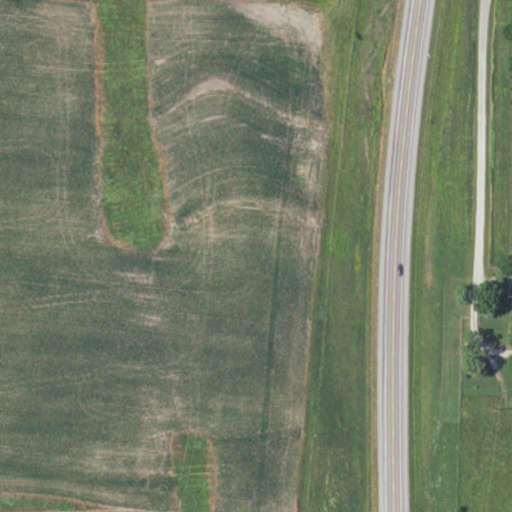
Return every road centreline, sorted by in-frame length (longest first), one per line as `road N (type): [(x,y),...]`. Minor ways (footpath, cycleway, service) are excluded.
road 1 (primary): [(392,511),(399,208),(420,0)]
road 2 (residential): [(511,355),(493,354),(473,333),(486,0)]
